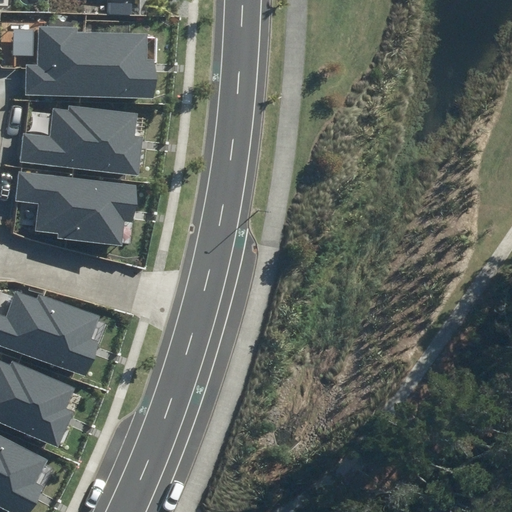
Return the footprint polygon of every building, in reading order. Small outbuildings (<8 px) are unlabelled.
[(26,65),(26,97),(154,97),(155,59),(148,59),(148,33),(79,33),(79,27),(41,27),(40,65),(26,65)] [(22,133),(19,162),(138,175),(142,136),(135,135),(138,112),(69,105),(68,109),(52,108),(49,136),(22,133)] [(38,204),(36,230),(58,232),(57,239),(122,245),(124,221),(134,222),(137,183),(16,172),(13,202),(38,204)] [(0,314),(0,346),(86,376),(99,341),(93,339),(101,316),(39,295),(38,299),(15,291),(6,317),(0,314)] [(0,423),(59,448),(75,411),(68,408),(77,387),(13,360),(11,366),(0,361),(0,423)] [(0,505),(13,511),(30,511),(44,485),(37,481),(49,459),(0,434),(0,505)]
